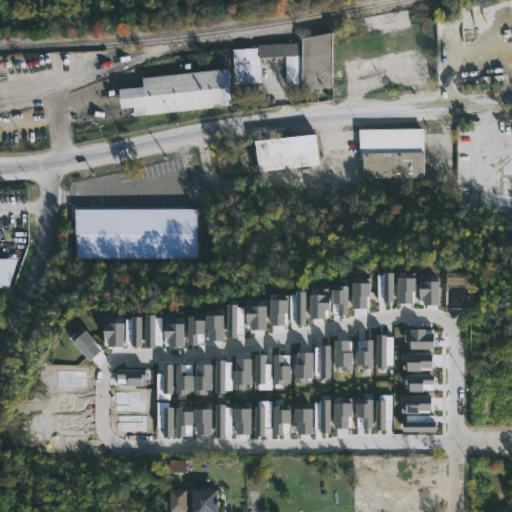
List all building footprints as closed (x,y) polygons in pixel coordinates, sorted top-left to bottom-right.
[(485,0),(480,1),(482,11),(509,6),(507,0),(485,0)] [(409,8),(411,17),(413,17),(419,47),(342,62),(341,80),(334,80),(334,87),(303,88),(303,82),(286,82),(286,56),(260,57),(261,82),(233,83),(232,49),(258,48),(258,44),(301,41),(302,37),(334,31),(334,63),(338,63),(334,31),(365,26),(364,16),(409,8)] [(457,43),(439,43),(438,18),(457,18),(457,43)] [(233,105),(134,115),(133,107),(122,108),(120,88),(143,86),(142,77),(229,67),(233,105)] [(425,133),(426,177),(364,178),(364,159),(360,159),(360,128),(425,127),(425,133)] [(262,170),(260,170),(257,140),(319,133),(322,164),(262,170)] [(198,258),(76,258),(75,208),(197,208),(198,258)] [(0,287),(12,288),(13,258),(0,258),(0,287)] [(377,301),(393,301),(393,273),(377,273),(377,301)] [(438,305),(438,275),(419,275),(419,304),(438,305)] [(414,303),(414,277),(398,278),(398,303),(414,303)] [(352,308),(368,308),(368,282),(352,283),(352,308)] [(332,288),(332,314),(348,314),(347,287),(332,288)] [(310,288),(310,318),(324,318),(324,309),(330,309),(329,288),(310,288)] [(305,292),(289,293),(290,324),(306,323),(305,292)] [(270,325),(286,325),(287,295),(270,295),(270,325)] [(265,330),(266,300),(248,299),(247,329),(265,330)] [(243,336),(243,305),(228,305),(227,336),(243,336)] [(188,345),(203,344),(203,336),(204,336),(204,307),(188,307),(188,345)] [(184,346),(183,310),(164,310),(165,347),(184,346)] [(119,314),(104,314),(104,322),(119,322),(119,314)] [(223,315),(206,315),(207,341),(223,341),(223,315)] [(161,316),(145,316),(146,347),(162,346),(161,316)] [(141,345),(141,317),(125,317),(124,345),(141,345)] [(109,347),(123,346),(123,322),(103,323),(104,337),(109,337),(109,347)] [(433,349),(434,329),(404,329),(404,340),(410,340),(410,349),(433,349)] [(102,350),(85,331),(72,342),(90,361),(102,350)] [(392,367),(393,336),(377,335),(376,366),(392,367)] [(371,339),(360,340),(360,350),(356,350),(357,369),(372,368),(371,339)] [(351,371),(351,340),(335,340),(334,371),(351,371)] [(330,346),(314,346),(314,377),(330,377),(330,346)] [(312,352),(296,352),(295,381),(312,381),(312,352)] [(407,371),(432,370),(432,353),(407,353),(407,371)] [(271,368),(265,368),(265,354),(256,354),(256,390),(271,389),(271,368)] [(289,384),(290,365),(283,365),(283,355),(275,354),(274,383),(289,384)] [(251,359),(234,359),(234,387),(251,387),(251,359)] [(232,361),(216,361),(215,392),(231,392),(232,361)] [(173,394),(172,364),(162,364),(163,373),(157,373),(157,395),(173,394)] [(192,394),(193,375),(186,375),(186,364),(177,364),(176,393),(192,394)] [(212,364),(195,364),(195,394),(211,395),(212,364)] [(405,375),(405,391),(433,391),(434,375),(405,375)] [(342,426),(323,426),(324,393),(343,394),(342,426)] [(376,429),(385,429),(385,420),(391,420),(391,395),(376,395),(376,429)] [(431,396),(404,395),(404,412),(431,413),(431,396)] [(372,399),(357,399),(356,428),(371,428),(372,399)] [(255,436),(264,436),(265,427),(270,427),(271,401),(256,400),(255,436)] [(330,400),(314,400),(314,429),(320,429),(320,432),(329,432),(330,400)] [(172,437),(172,402),(157,402),(156,428),(163,428),(163,437),(172,437)] [(350,403),(334,404),(335,429),(351,428),(350,403)] [(231,405),(215,405),(216,437),(231,436),(231,405)] [(274,406),(274,434),(290,434),(289,405),(274,406)] [(176,407),(176,437),(192,436),(192,407),(176,407)] [(250,434),(250,408),(234,409),(235,434),(250,434)] [(311,408),(295,408),(296,434),(312,434),(311,408)] [(211,435),(211,409),(195,409),(195,434),(211,435)] [(435,432),(436,416),(404,415),(403,431),(435,432)] [(420,471),(420,480),(397,480),(397,472),(372,472),(372,459),(424,459),(424,469),(420,471)] [(169,471),(185,472),(185,460),(170,460),(169,471)] [(302,473),(276,474),(276,461),(301,460),(302,473)] [(180,511),(171,511),(171,488),(187,489),(187,511),(180,511)] [(221,500),(221,506),(219,506),(219,511),(193,511),(194,489),(219,489),(219,500),(221,500)]
